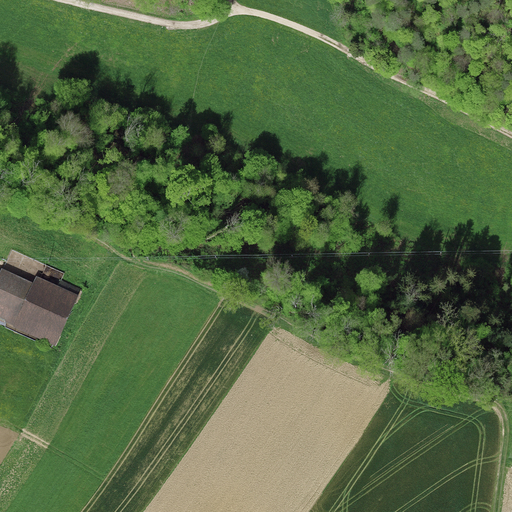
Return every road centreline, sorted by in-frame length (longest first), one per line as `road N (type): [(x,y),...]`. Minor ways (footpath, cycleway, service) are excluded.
road 1 (track): [(435,94),(306,28),(237,9),(234,0)]
road 2 (track): [(237,9),(197,27),(66,0)]
